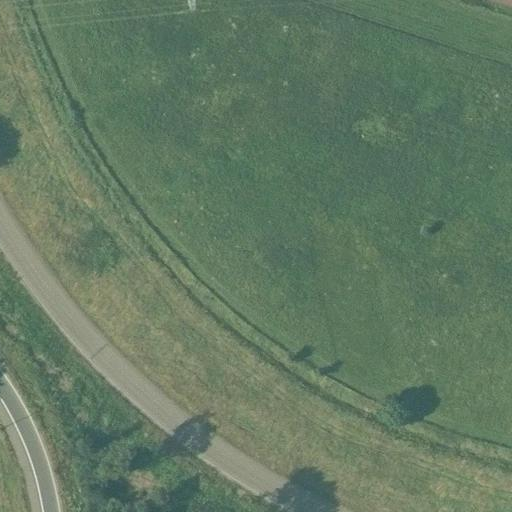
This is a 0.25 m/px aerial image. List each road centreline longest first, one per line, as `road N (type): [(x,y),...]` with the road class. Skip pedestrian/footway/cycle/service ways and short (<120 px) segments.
road 1 (motorway): [(307,511),(162,418),(88,345),(0,230)]
road 2 (motorway): [(0,382),(40,458),(52,511)]
